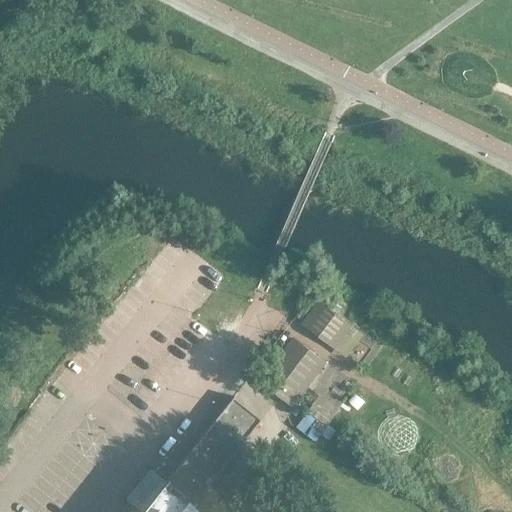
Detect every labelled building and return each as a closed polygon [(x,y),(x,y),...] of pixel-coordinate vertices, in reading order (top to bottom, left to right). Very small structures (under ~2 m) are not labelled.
[(303,325),(334,349),(351,327),(320,303),(303,325)] [(260,381),(291,405),(324,362),(293,339),(260,381)] [(297,424),(316,438),(356,385),(338,371),(297,424)] [(192,511),(189,509),(261,419),(260,418),(259,419),(233,398),(234,397),(233,397),(164,483),(151,473),(140,487),(129,502),(141,511),(140,511),(192,511)] [(380,419),(379,458),(419,459),(421,421),(380,419)]
